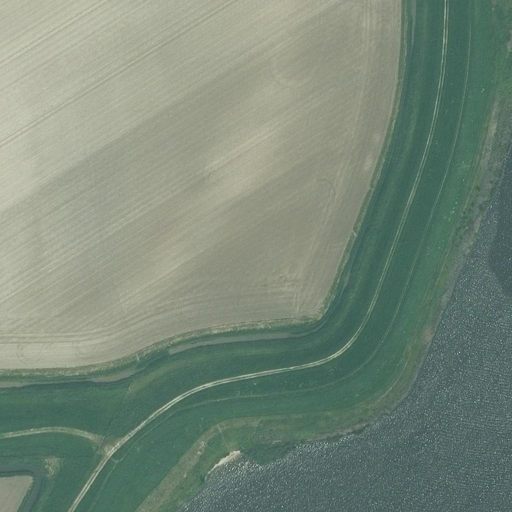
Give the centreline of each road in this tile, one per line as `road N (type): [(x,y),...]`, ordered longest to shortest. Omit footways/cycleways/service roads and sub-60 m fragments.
road 1 (track): [(116,447),(187,391),(336,352),(366,322),(436,110),(442,0)]
road 2 (track): [(0,437),(87,432),(116,447)]
